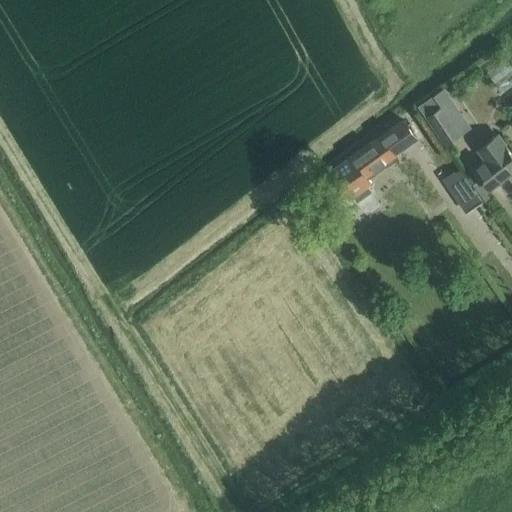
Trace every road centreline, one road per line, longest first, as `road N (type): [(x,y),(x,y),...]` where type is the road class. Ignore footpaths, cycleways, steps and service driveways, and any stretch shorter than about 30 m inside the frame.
road 1 (track): [(245,511),(112,307)]
road 2 (unclassified): [(321,511),(511,387)]
